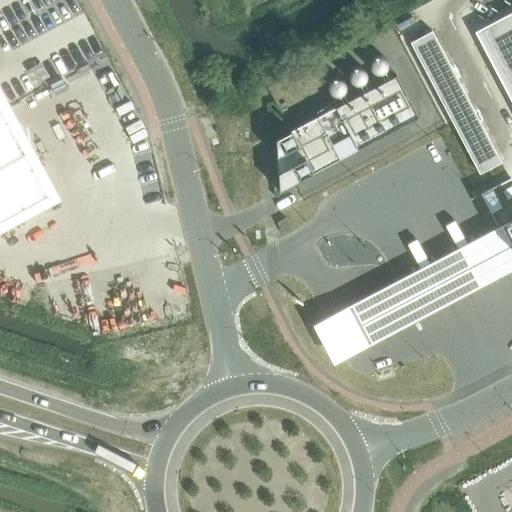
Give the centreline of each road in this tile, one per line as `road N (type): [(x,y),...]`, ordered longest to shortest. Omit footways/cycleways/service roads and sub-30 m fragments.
road 1 (unclassified): [(233,382),(173,124),(111,0)]
road 2 (track): [(0,360),(104,394),(204,395)]
road 3 (tertiary): [(162,440),(0,387)]
road 4 (tertiary): [(363,453),(334,408),(312,392),(287,382),(233,382)]
road 5 (unclassified): [(363,453),(511,388)]
road 6 (tertiary): [(0,417),(153,469)]
